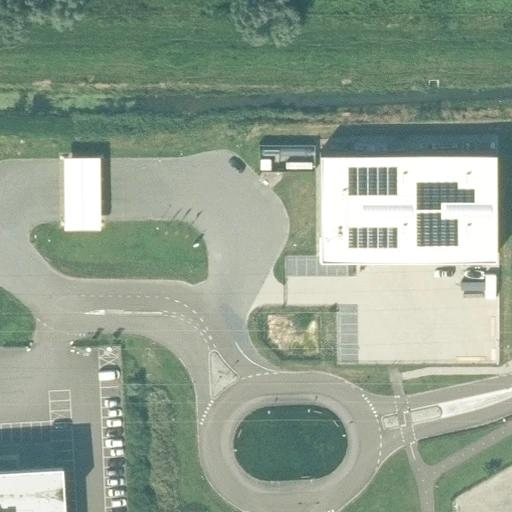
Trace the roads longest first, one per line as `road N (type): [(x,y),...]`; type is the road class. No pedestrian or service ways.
road 1 (unclassified): [(287,387),(229,351),(211,305),(196,291),(171,283),(23,282)]
road 2 (unclassified): [(23,282),(57,319),(158,325),(196,351),(212,438)]
